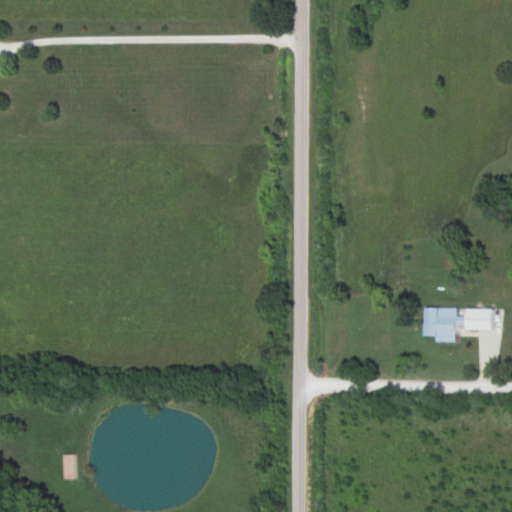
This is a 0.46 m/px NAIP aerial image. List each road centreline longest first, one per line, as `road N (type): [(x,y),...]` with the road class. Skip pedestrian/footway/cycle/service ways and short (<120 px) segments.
road 1 (tertiary): [(301,511),(304,0)]
road 2 (residential): [(511,388),(304,388)]
